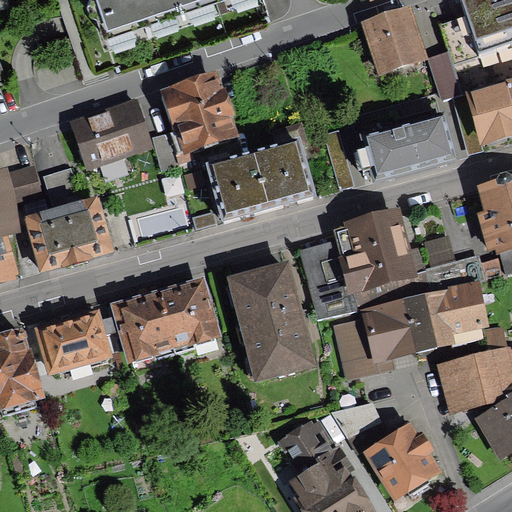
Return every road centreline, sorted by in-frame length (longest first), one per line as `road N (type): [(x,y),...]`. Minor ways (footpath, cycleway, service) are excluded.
road 1 (residential): [(0,310),(511,167)]
road 2 (residential): [(0,129),(391,0)]
